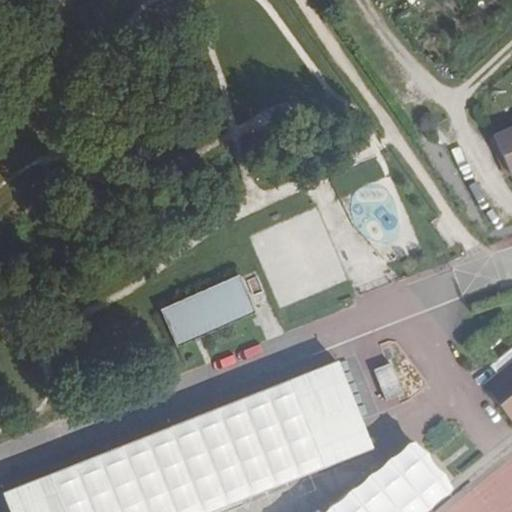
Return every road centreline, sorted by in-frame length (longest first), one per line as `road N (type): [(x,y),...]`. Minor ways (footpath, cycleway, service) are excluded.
road 1 (track): [(0,470),(353,318)]
road 2 (track): [(299,0),(488,273)]
road 3 (track): [(511,191),(451,105),(355,0)]
road 4 (residential): [(353,318),(511,265)]
road 5 (track): [(0,108),(53,0)]
